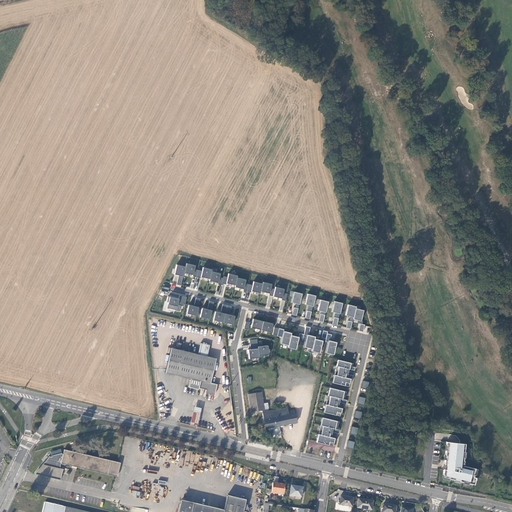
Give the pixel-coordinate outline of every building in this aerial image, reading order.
[(186,266),(176,265),(172,286),(181,287),(184,273),(201,276),(202,271),(195,269),(196,265),(186,263),(186,266)] [(212,272),(213,269),(204,267),(201,277),(226,284),(228,276),(212,272)] [(238,277),(238,276),(229,273),(226,284),(251,291),(253,285),(246,283),(246,280),(238,277)] [(254,281),(252,291),(260,293),(261,291),(270,293),(270,296),(286,299),(287,293),(284,292),(285,289),(273,286),(273,285),(254,281)] [(293,291),(290,302),(295,303),(294,307),(292,307),(291,314),(295,315),(301,293),(293,291)] [(171,292),(167,307),(180,311),(182,305),(184,306),(187,296),(171,292)] [(306,293),(304,304),(307,305),(304,317),(309,319),(314,295),(306,293)] [(319,299),(317,310),(320,311),(318,321),(322,322),(327,301),(319,299)] [(210,319),(214,302),(209,301),(207,309),(203,308),(200,317),(210,319)] [(334,301),(331,311),(334,312),(333,317),(332,324),(336,325),(338,318),(341,303),(334,301)] [(217,311),(214,320),(233,325),(236,316),(230,314),(232,306),(223,304),(221,312),(217,311)] [(347,304),(345,315),(350,316),(349,321),(347,320),(345,327),(350,328),(351,321),(352,318),(355,307),(355,306),(347,304)] [(189,305),(187,314),(197,315),(199,307),(189,305)] [(362,309),(355,307),(352,318),(357,320),(356,323),(360,323),(358,330),(362,332),(364,324),(362,324),(362,321),(360,320),(362,309)] [(253,319),(252,328),(272,332),(273,323),(253,319)] [(305,326),(303,334),(306,335),(303,347),(311,348),(314,338),(314,336),(308,335),(309,327),(305,326)] [(283,330),(278,328),(276,336),(281,337),(279,343),(287,345),(290,335),(290,333),(282,331),(283,330)] [(297,337),(290,335),(287,345),(287,347),(295,349),(297,340),(301,341),(303,334),(298,333),(297,337)] [(331,334),(326,333),(325,338),(325,341),(327,342),(325,352),(333,354),(336,342),(329,340),(331,334)] [(258,337),(249,337),(250,352),(259,351),(258,337)] [(322,340),(314,338),(311,348),(311,351),(319,353),(322,340)] [(207,383),(213,359),(204,357),(207,346),(198,343),(195,354),(169,347),(162,372),(187,379),(186,386),(196,389),(196,387),(203,389),(202,393),(211,396),(214,385),(207,383)] [(352,363),(337,359),(335,366),(333,374),(331,382),(348,386),(349,378),(351,379),(352,375),(346,374),(348,369),(353,370),(354,367),(351,366),(352,363)] [(362,380),(360,387),(367,389),(368,382),(362,380)] [(345,391),(328,387),(326,395),(327,396),(325,404),(324,404),(322,412),(339,416),(341,408),(337,407),(338,402),(345,404),(346,400),(343,399),(345,391)] [(263,410),(263,409),(266,409),(265,403),(263,392),(251,393),(251,392),(249,392),(252,411),(263,410)] [(358,396),(356,403),(363,405),(365,398),(358,396)] [(199,406),(192,404),(187,422),(194,424),(199,406)] [(266,409),(263,409),(263,410),(264,418),(263,418),(264,425),(265,424),(266,428),(297,424),(296,412),(289,412),(289,408),(270,411),(269,409),(266,409)] [(354,410),(353,417),(359,419),(361,412),(354,410)] [(338,421),(321,417),(319,425),(317,434),(315,442),(332,446),(334,438),(330,437),(331,432),(338,434),(339,430),(336,429),(338,421)] [(351,426),(349,433),(356,435),(357,428),(351,426)] [(347,440),(345,448),(352,449),(354,442),(347,440)] [(59,467),(60,462),(116,475),(119,461),(63,449),(62,453),(60,453),(61,452),(51,455),(51,457),(49,456),(42,464),(34,473),(38,474),(59,479),(62,468),(59,467)] [(284,485),(272,483),(271,493),(282,495),(284,485)] [(302,488),(290,486),(289,496),(294,497),(301,498),(302,488)] [(177,511),(242,511),(245,502),(226,497),(222,511),(221,511),(180,503),(177,511)] [(352,507),(353,498),(340,497),(339,505),(352,507)] [(373,501),(358,499),(357,508),(371,510),(373,501)] [(81,511),(41,503),(39,511),(81,511)]
